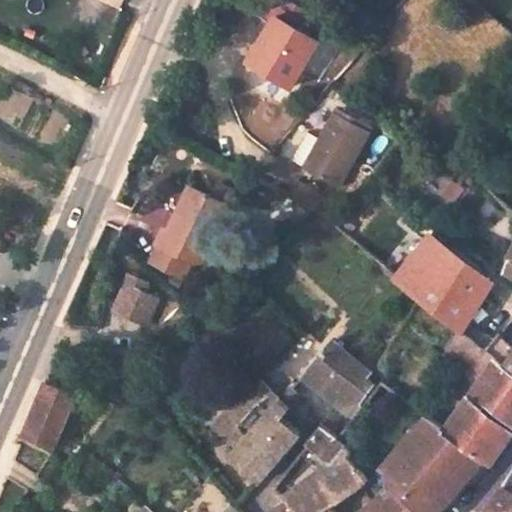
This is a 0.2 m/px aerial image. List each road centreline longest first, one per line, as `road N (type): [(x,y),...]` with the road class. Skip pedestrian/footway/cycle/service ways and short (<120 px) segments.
road 1 (secondary): [(123,120),(0,405)]
road 2 (unclassified): [(123,120),(0,57)]
road 3 (secondary): [(172,0),(123,120)]
